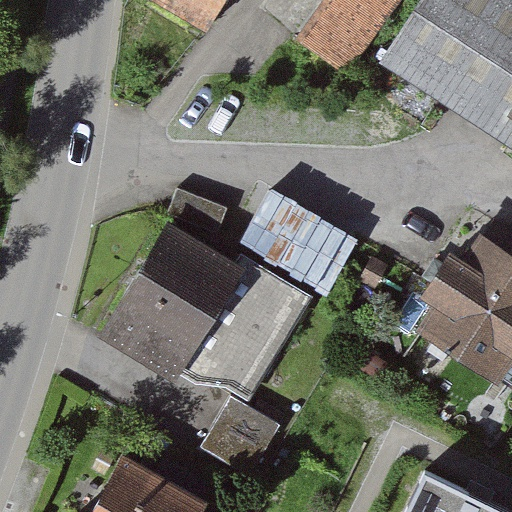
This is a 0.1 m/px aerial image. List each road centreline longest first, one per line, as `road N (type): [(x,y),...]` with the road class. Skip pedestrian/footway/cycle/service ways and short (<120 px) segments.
road 1 (residential): [(68,153),(142,159),(263,0)]
road 2 (tertiary): [(68,153),(0,417)]
road 3 (tertiary): [(91,0),(68,153)]
